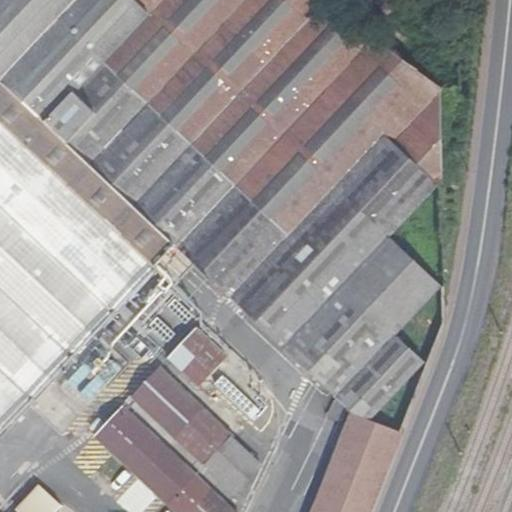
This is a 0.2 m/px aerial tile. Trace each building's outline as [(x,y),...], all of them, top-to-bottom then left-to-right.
[(312,511),(362,511),(438,320),(437,286),(390,241),(339,192),(383,144),(436,192),(434,88),(431,86),(411,71),(401,63),(366,37),(315,0),(0,0),(0,429),(154,266),(171,249),(297,367),(346,414),(312,511)] [(338,0),(372,25),(390,0),(338,0)] [(392,0),(366,37),(401,63),(446,0),(392,0)] [(411,71),(431,86),(440,74),(420,59),(411,71)] [(339,192),(390,241),(436,192),(383,144),(339,192)] [(267,395),(195,328),(169,356),(240,425),(267,395)] [(160,365),(131,396),(202,465),(232,434),(160,365)] [(213,511),(226,500),(123,405),(93,437),(174,511),(213,511)]
